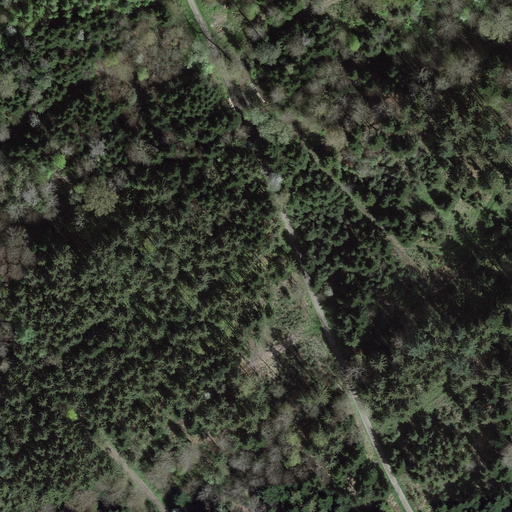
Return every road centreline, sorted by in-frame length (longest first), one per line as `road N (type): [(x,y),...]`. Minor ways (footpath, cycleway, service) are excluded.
road 1 (track): [(410,511),(190,0)]
road 2 (track): [(0,333),(165,511)]
